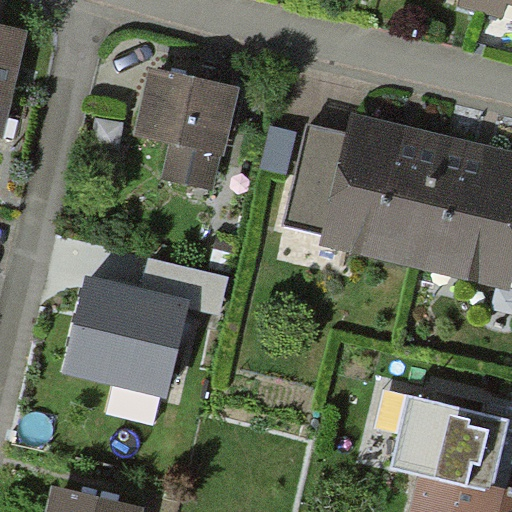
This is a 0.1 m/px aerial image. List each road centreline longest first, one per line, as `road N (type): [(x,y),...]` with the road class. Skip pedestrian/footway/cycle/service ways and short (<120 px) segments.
road 1 (residential): [(0,400),(87,0)]
road 2 (residential): [(511,79),(171,0)]
